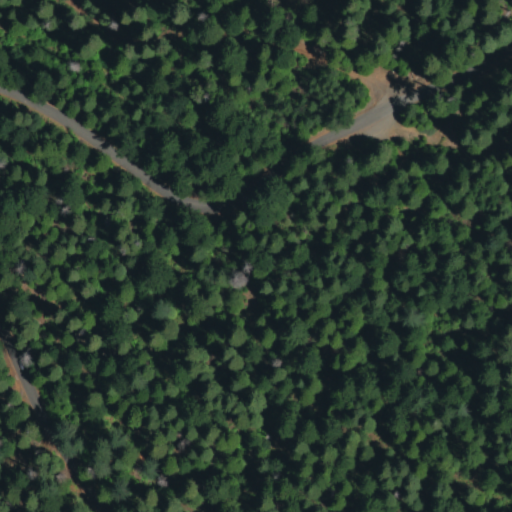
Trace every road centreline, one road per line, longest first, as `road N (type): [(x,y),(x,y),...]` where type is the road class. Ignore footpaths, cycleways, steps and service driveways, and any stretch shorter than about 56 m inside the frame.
road 1 (residential): [(0,88),(154,181),(200,199),(250,183),(294,153),(329,143),(402,98),(511,49)]
road 2 (residential): [(92,511),(0,344)]
